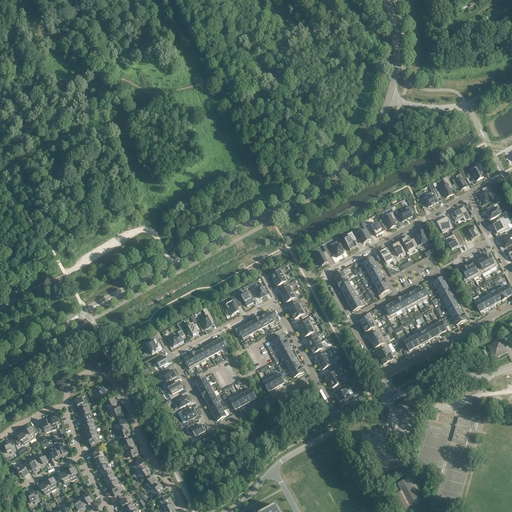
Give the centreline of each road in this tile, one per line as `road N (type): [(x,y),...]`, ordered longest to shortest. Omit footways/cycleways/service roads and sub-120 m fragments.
road 1 (tertiary): [(0,360),(338,173),(379,123),(388,98)]
road 2 (residential): [(185,511),(111,380),(97,372),(78,377),(65,406)]
road 3 (residential): [(173,355),(214,430),(313,376)]
road 4 (residential): [(382,375),(511,302)]
road 5 (unclassified): [(388,98),(444,108),(511,81)]
road 6 (tertiary): [(393,398),(439,374),(483,377),(511,368)]
